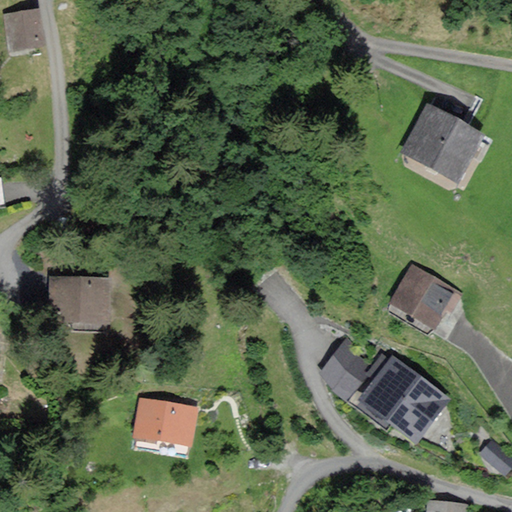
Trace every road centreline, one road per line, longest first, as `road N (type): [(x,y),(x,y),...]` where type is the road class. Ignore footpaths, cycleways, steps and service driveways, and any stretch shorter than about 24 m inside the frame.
road 1 (residential): [(511,68),(374,43),(266,0)]
road 2 (residential): [(45,0),(61,172),(29,244)]
road 3 (residential): [(287,511),(308,479),(341,465),(386,464),(511,505)]
